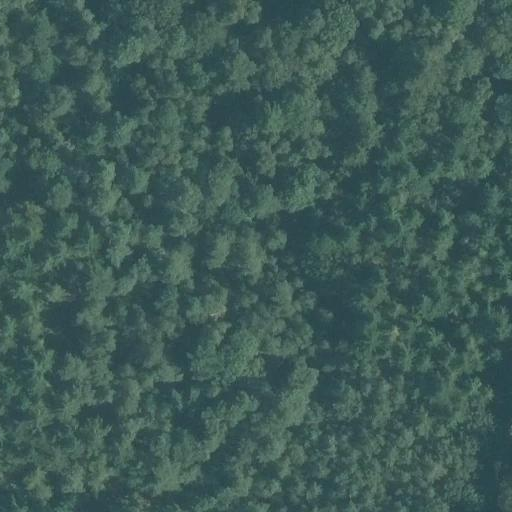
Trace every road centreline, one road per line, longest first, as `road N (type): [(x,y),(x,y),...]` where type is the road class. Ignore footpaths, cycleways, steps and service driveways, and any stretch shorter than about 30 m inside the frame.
road 1 (track): [(164,0),(511,183)]
road 2 (track): [(511,279),(475,511)]
